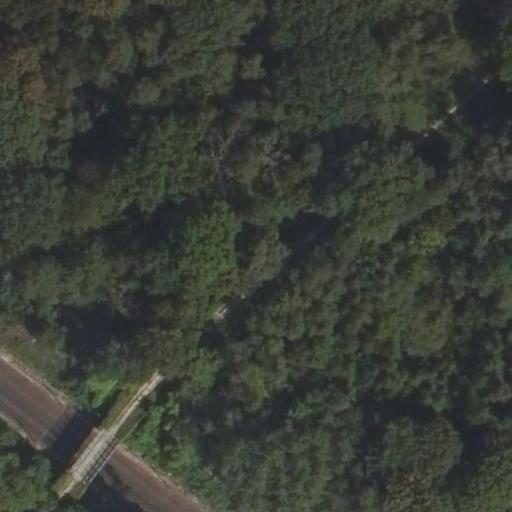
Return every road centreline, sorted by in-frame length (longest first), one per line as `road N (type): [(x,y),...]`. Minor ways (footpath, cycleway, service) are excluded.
road 1 (track): [(142,389),(511,42)]
road 2 (track): [(142,389),(34,511)]
